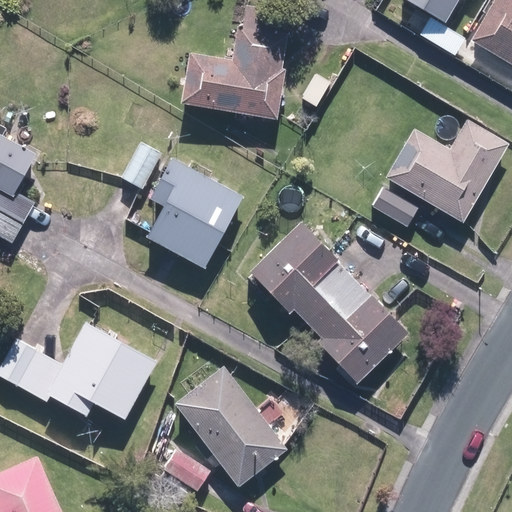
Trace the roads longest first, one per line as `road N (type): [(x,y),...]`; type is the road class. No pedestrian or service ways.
road 1 (unknown): [(82,251),(421,437)]
road 2 (unknown): [(336,0),(511,105)]
road 3 (residential): [(419,511),(511,336)]
